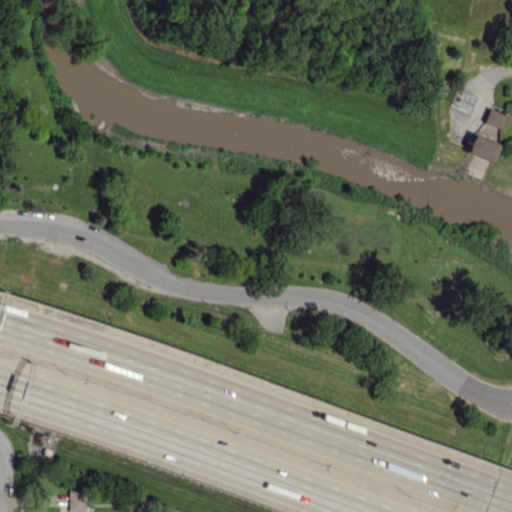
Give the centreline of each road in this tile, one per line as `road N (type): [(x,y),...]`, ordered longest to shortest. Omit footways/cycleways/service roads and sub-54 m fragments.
road 1 (residential): [(0,223),(58,230),(167,281),(214,293),(344,302),(469,385),(511,402)]
road 2 (motorway): [(487,495),(0,322)]
road 3 (motorway): [(0,385),(362,511)]
